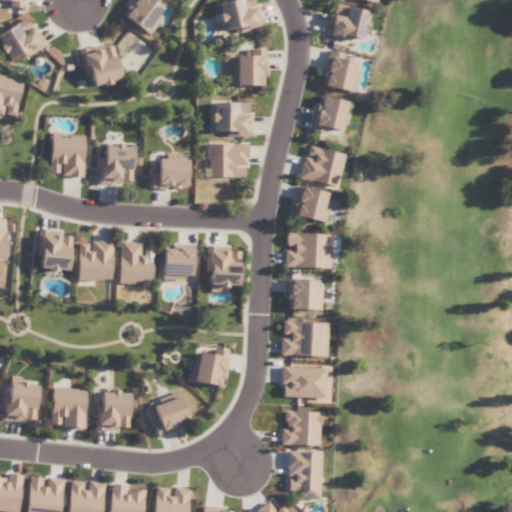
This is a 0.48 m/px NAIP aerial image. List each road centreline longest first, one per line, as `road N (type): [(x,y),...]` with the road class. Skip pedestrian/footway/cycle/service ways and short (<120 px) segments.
road 1 (residential): [(262,221),(251,390),(225,430),(166,462),(0,448),(24,195),(83,209),(262,221)]
road 2 (residential): [(262,221),(295,66)]
